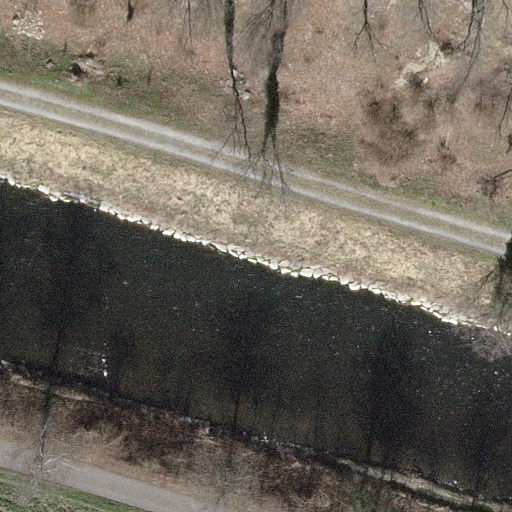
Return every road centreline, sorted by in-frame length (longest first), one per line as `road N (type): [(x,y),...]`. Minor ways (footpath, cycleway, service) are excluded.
road 1 (track): [(511,244),(0,92)]
road 2 (track): [(0,461),(172,511)]
